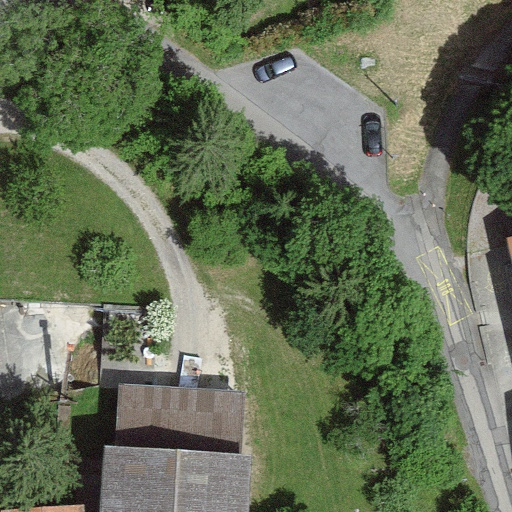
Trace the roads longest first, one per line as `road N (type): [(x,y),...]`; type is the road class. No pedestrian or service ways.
road 1 (residential): [(508,511),(433,262),(389,215),(206,72),(90,25),(0,15)]
road 2 (unknown): [(184,320),(162,217),(127,158),(85,129),(0,116)]
